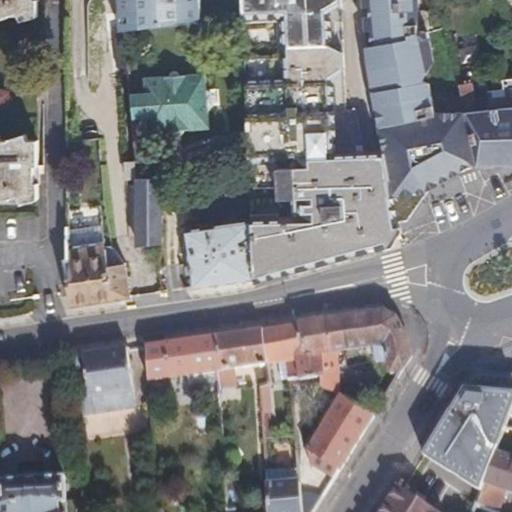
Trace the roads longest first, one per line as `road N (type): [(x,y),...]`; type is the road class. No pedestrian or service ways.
road 1 (secondary): [(0,340),(287,297)]
road 2 (residential): [(392,265),(345,0)]
road 3 (secondary): [(434,383),(352,511)]
road 4 (secondary): [(287,297),(438,300)]
